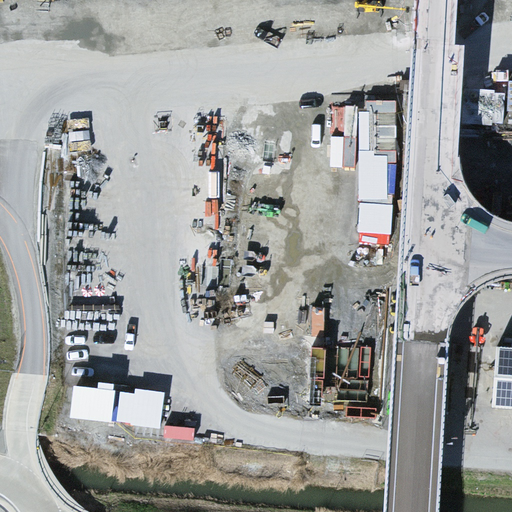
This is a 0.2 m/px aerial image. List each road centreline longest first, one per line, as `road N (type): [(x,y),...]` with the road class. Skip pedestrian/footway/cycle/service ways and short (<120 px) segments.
road 1 (motorway): [(24,488),(19,417),(34,332),(98,199),(151,136),(229,99),(511,79)]
road 2 (motorway): [(0,64),(511,39)]
road 3 (motorway): [(270,0),(0,9)]
road 4 (tertiary): [(409,511),(425,246)]
road 5 (tertiary): [(425,246),(439,0)]
road 6 (residential): [(511,458),(308,442)]
